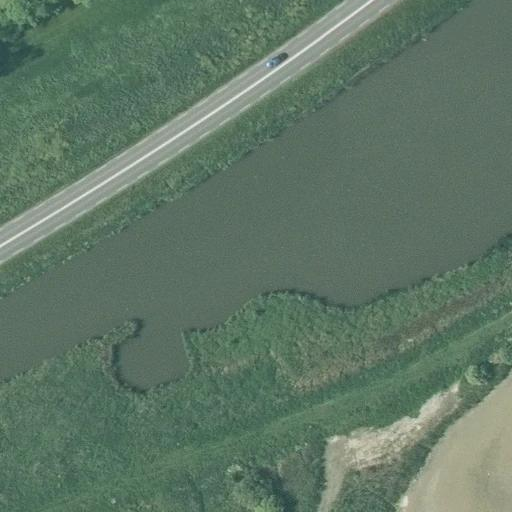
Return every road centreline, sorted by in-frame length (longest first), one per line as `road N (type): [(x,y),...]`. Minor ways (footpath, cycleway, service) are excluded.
road 1 (track): [(511,318),(422,371),(44,511)]
road 2 (primary): [(0,245),(146,157),(372,0)]
